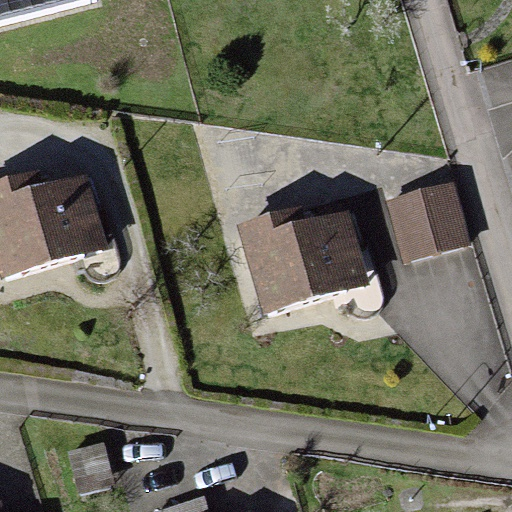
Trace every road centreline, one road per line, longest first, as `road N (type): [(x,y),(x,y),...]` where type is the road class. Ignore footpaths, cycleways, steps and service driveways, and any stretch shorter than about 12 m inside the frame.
road 1 (residential): [(0,394),(511,464)]
road 2 (residential): [(511,282),(424,0)]
